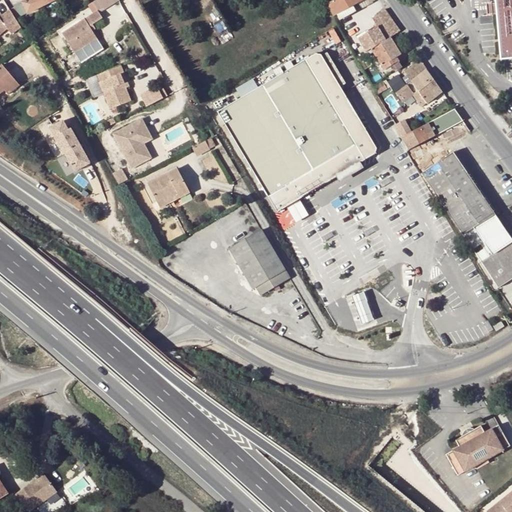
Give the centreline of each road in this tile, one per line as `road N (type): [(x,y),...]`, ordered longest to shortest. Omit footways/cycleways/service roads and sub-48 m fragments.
road 1 (motorway): [(356,511),(54,281)]
road 2 (motorway): [(314,511),(54,281)]
road 3 (motorway): [(0,288),(256,511)]
road 4 (tertiary): [(202,325),(289,377),(347,391),(469,381),(511,359)]
road 5 (tertiary): [(511,337),(460,364),(350,372),(293,357),(206,310)]
road 6 (tertiary): [(206,310),(37,201)]
road 7 (residential): [(190,511),(100,441),(42,380)]
road 8 (primary): [(511,156),(398,0)]
road 9 (tertiary): [(37,201),(188,316)]
road 10 (unclassified): [(162,338),(42,380)]
road 11 (unknown): [(331,51),(392,161)]
